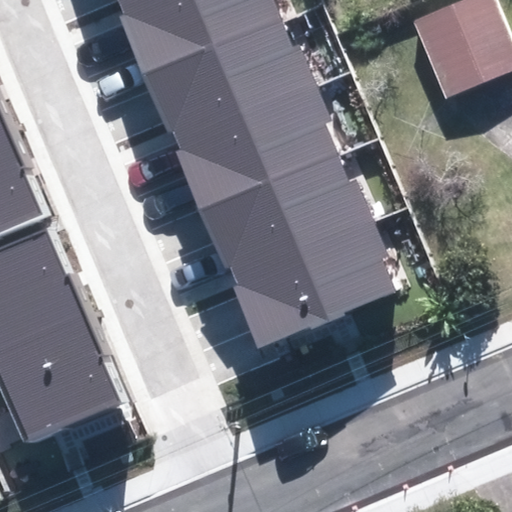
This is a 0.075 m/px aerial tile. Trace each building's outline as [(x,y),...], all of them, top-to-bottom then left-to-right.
[(114,0),(120,12),(145,0),(114,0)] [(145,0),(120,12),(151,80),(287,20),(278,0),(145,0)] [(511,12),(507,0),(463,0),(425,15),(456,95),(511,74),(511,73),(511,12)] [(151,80),(180,150),(314,93),(320,92),(287,20),(151,80)] [(180,150),(205,211),(341,152),(314,93),(180,150)] [(0,132),(9,128),(0,107),(0,132)] [(0,132),(0,236),(48,215),(9,128),(0,132)] [(205,211),(234,283),(372,228),(341,152),(205,211)] [(0,248),(0,351),(89,314),(51,226),(0,248)] [(234,283),(260,347),(397,292),(372,228),(234,283)] [(0,351),(0,385),(25,445),(127,402),(89,314),(0,351)]
